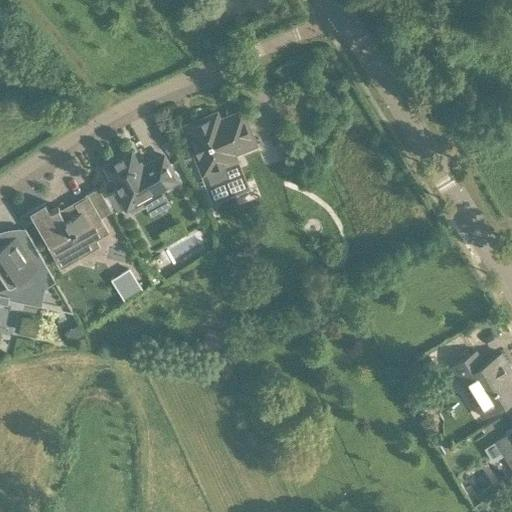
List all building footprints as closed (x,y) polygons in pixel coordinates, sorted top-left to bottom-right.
[(220,159),(255,145),(241,112),(212,123),(210,122),(211,119),(207,117),(191,123),(189,128),(193,129),(192,131),(186,134),(203,174),(206,173),(208,177),(213,179),(218,178),(221,175),(223,171),(222,166),(220,159)] [(290,151),(292,142),(282,134),(269,138),(271,147),(281,155),(290,151)] [(125,210),(178,181),(164,156),(149,165),(152,169),(145,173),(141,166),(136,164),(130,154),(106,167),(112,178),(110,183),(114,191),(106,196),(115,213),(124,208),(125,210)] [(68,249),(73,257),(93,246),(91,243),(108,233),(86,193),(84,195),(86,197),(74,204),(79,213),(71,217),(67,210),(60,214),(57,208),(58,208),(58,207),(49,212),(45,205),(46,204),(45,203),(29,212),(54,257),(68,249)] [(17,283),(36,269),(14,236),(0,245),(0,283),(4,281),(6,285),(10,286),(16,282),(17,283)] [(141,288),(128,268),(111,279),(123,299),(141,288)] [(82,336),(77,325),(64,332),(69,343),(82,336)] [(457,386),(477,420),(511,398),(511,382),(510,380),(511,378),(511,372),(500,353),(483,364),(475,351),(450,365),(462,383),(457,386)] [(424,378),(412,358),(393,370),(405,390),(424,378)] [(511,432),(495,442),(511,471),(511,432)] [(448,449),(441,437),(433,442),(440,454),(448,449)]
